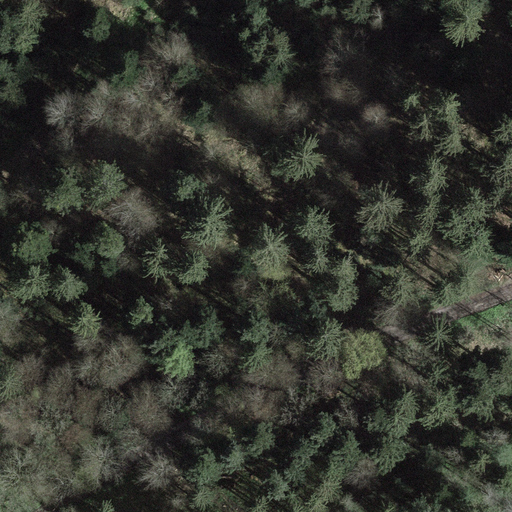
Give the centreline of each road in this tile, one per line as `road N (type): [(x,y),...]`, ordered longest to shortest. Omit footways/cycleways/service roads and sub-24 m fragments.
road 1 (track): [(58,511),(257,395),(422,322),(511,293)]
road 2 (track): [(0,159),(155,0)]
